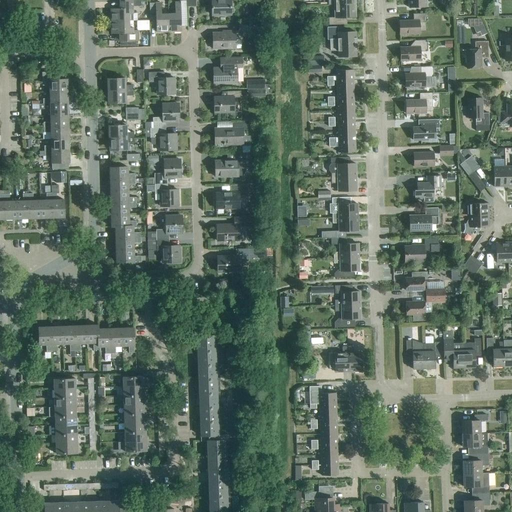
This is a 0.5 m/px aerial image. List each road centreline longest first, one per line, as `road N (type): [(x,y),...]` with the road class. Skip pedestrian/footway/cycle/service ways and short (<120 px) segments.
road 1 (residential): [(380,388),(372,215),(382,146),(379,0)]
road 2 (residential): [(18,476),(171,467),(171,382),(152,328),(150,279)]
road 3 (residential): [(150,279),(188,278),(198,261),(188,54)]
road 4 (unclassified): [(18,476),(13,305),(23,287),(66,261)]
road 5 (unclassified): [(66,261),(93,230),(89,55)]
road 6 (residential): [(445,470),(356,474),(353,388),(380,388)]
road 7 (residential): [(6,150),(6,59),(89,55)]
